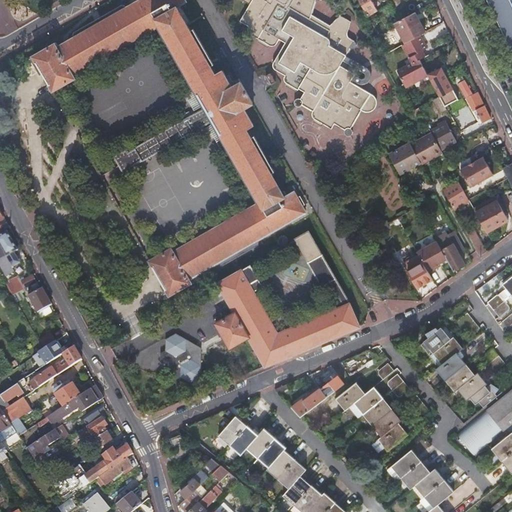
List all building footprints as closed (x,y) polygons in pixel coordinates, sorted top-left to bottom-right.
[(149,261),(168,295),(191,283),(189,279),(206,269),(208,271),(210,272),(258,245),(258,242),(257,240),(305,212),(301,206),(304,204),(299,195),(296,197),(293,191),(284,196),(246,128),(253,124),(243,108),(252,103),(238,78),(234,80),(236,84),(231,87),(222,71),(215,75),(177,7),(186,2),(184,0),(140,0),(126,8),(124,5),(122,5),(74,33),(73,35),(75,38),(57,48),(55,44),(33,57),(53,91),(75,79),(72,75),(159,25),(205,107),(134,147),(135,148),(128,152),(126,149),(113,156),(124,175),(137,168),(135,165),(142,161),(142,162),(214,121),(260,202),(173,252),(171,248),(149,261)] [(311,119),(328,129),(332,124),(342,130),(342,131),(342,133),(342,134),(344,136),(345,137),(346,137),(347,137),(349,136),(350,136),(351,135),(351,133),(351,131),(350,130),(349,128),(361,107),(344,97),(343,96),(343,95),(342,94),(342,93),(342,92),(343,91),(349,80),(351,77),(336,69),(339,63),(343,58),(346,53),(349,47),(350,48),(351,48),(353,47),(354,46),(355,45),(355,43),(355,41),(354,40),(353,39),(348,37),(347,35),(347,33),(346,31),(347,30),(351,20),(340,13),(326,26),(310,17),(314,0),(250,0),(248,4),(239,20),(247,25),(247,27),(247,30),(248,32),(249,33),(268,44),(270,45),(272,45),(274,43),(276,42),(281,45),(270,65),(270,67),(270,68),(270,70),(272,72),(282,78),(281,79),(281,82),(282,84),(284,85),(294,91),(295,90),(301,93),(297,100),(296,99),(294,99),(293,99),(291,101),(291,102),(290,104),(292,107),(294,108),(296,108),(297,107),(299,107),(299,106),(310,112),(309,113),(309,115),(310,118),(311,119)] [(358,0),(367,16),(376,11),(370,0),(358,0)] [(511,0),(488,0),(511,49),(511,0)] [(367,16),(379,37),(388,32),(383,22),(388,19),(385,14),(380,17),(376,11),(367,16)] [(410,15),(420,34),(424,32),(414,13),(410,15)] [(394,23),(405,43),(419,35),(420,34),(410,15),(401,21),(400,19),(394,23)] [(405,43),(401,45),(411,63),(396,71),(405,87),(427,74),(419,60),(422,58),(419,51),(422,50),(425,48),(419,35),(405,43)] [(368,65),(346,53),(343,58),(364,70),(365,71),(365,72),(365,74),(363,75),(362,76),(361,76),(339,63),(336,69),(351,77),(357,81),(359,82),(362,82),(365,81),(367,80),(369,78),(370,77),(371,75),(371,73),(371,69),(369,66),(368,65)] [(437,69),(427,74),(439,96),(445,106),(458,99),(451,86),(447,88),(437,69)] [(270,73),(265,76),(270,85),(275,82),(270,73)] [(455,79),(458,84),(459,84),(463,82),(460,76),(455,79)] [(371,92),(349,80),(343,91),(342,92),(342,93),(342,94),(343,95),(343,96),(344,97),(361,107),(362,108),(365,108),(367,108),(370,107),(372,105),(373,103),(374,102),(374,98),(374,96),(373,94),(371,92)] [(463,82),(459,84),(466,97),(473,94),(466,80),(463,82)] [(479,124),(490,118),(478,95),(474,97),(473,95),(466,99),(472,111),(479,124)] [(439,96),(433,100),(440,113),(446,109),(445,106),(439,96)] [(418,108),(410,112),(413,117),(421,112),(418,108)] [(452,117),(460,135),(468,130),(460,114),(452,117)] [(445,121),(438,124),(439,126),(431,130),(442,149),(456,141),(445,121)] [(411,144),(420,162),(432,155),(433,157),(442,152),(441,150),(431,132),(411,144)] [(408,161),(411,167),(420,162),(411,144),(409,142),(400,147),(408,161)] [(389,154),(396,167),(408,161),(400,147),(389,154)] [(432,155),(420,162),(422,164),(433,157),(432,155)] [(483,157),(460,169),(470,187),(493,175),(483,157)] [(396,167),(398,171),(406,167),(407,169),(411,167),(408,161),(396,167)] [(502,167),(507,178),(511,188),(511,164),(511,163),(502,167)] [(458,181),(443,189),(450,202),(453,208),(468,200),(468,199),(464,191),(458,181)] [(498,195),(473,209),(486,232),(508,220),(506,217),(503,212),(506,210),(498,195)] [(473,243),(479,256),(485,252),(471,225),(465,228),(473,243)] [(454,230),(448,234),(458,253),(465,249),(454,230)] [(18,249),(7,231),(0,235),(0,245),(11,266),(19,262),(14,252),(18,249)] [(264,366),(359,326),(349,303),(308,231),(291,241),(299,256),(306,253),(321,282),(329,278),(341,301),(325,307),(328,312),(277,333),(253,291),(263,285),(251,263),(218,282),(234,312),(215,322),(229,347),(248,337),(264,366)] [(446,259),(453,271),(464,265),(458,253),(448,234),(446,231),(435,238),(437,241),(446,259)] [(437,241),(417,251),(418,253),(422,260),(428,271),(436,267),(434,265),(446,259),(437,241)] [(0,261),(2,264),(0,265),(6,274),(13,270),(11,266),(0,245),(0,261)] [(403,262),(407,269),(422,260),(418,253),(403,262)] [(418,287),(432,279),(428,271),(422,260),(407,269),(418,287)] [(511,294),(511,293),(511,274),(502,283),(511,294)] [(13,296),(24,290),(17,276),(9,280),(11,283),(7,285),(12,294),(13,296)] [(26,288),(35,284),(31,277),(23,282),(26,288)] [(28,296),(38,312),(49,306),(51,304),(42,288),(28,296)] [(17,303),(13,296),(12,294),(8,297),(13,306),(17,303)] [(486,301),(487,303),(492,309),(504,300),(500,295),(499,294),(498,294),(496,294),(495,294),(486,301)] [(492,309),(498,316),(499,317),(508,311),(508,310),(509,309),(509,307),(509,306),(508,305),(504,300),(492,309)] [(49,306),(38,312),(41,318),(52,311),(49,306)] [(473,319),(467,312),(458,319),(457,320),(457,322),(457,323),(461,329),(473,319)] [(511,312),(501,321),(506,328),(507,329),(511,325),(511,312)] [(479,327),(473,319),(461,329),(465,333),(466,334),(467,335),(468,335),(470,334),(479,327)] [(420,344),(429,355),(432,353),(453,336),(453,335),(444,324),(440,327),(420,344)] [(175,379),(180,376),(190,382),(200,376),(200,347),(175,332),(165,338),(166,349),(161,352),(161,358),(166,361),(166,367),(170,370),(170,376),(175,379)] [(432,353),(441,364),(456,352),(459,349),(461,347),(453,336),(432,353)] [(63,353),(55,342),(43,349),(39,352),(47,364),(63,353)] [(81,359),(74,346),(63,353),(66,358),(48,369),(49,370),(35,379),(29,383),(33,388),(30,389),(32,392),(81,359)] [(483,358),(487,364),(498,354),(492,347),(483,354),(483,355),(482,357),(483,358)] [(456,352),(460,357),(464,354),(459,349),(456,352)] [(437,367),(435,368),(445,379),(465,363),(460,357),(456,352),(441,364),(437,367)] [(429,355),(428,356),(437,367),(441,364),(432,353),(429,355)] [(505,362),(498,354),(487,364),(491,369),(492,369),(493,370),(494,370),(495,370),(496,369),(505,362)] [(394,369),(387,361),(377,370),(377,371),(377,372),(378,374),(382,379),(394,369)] [(445,379),(454,391),(457,388),(474,374),(465,363),(445,379)] [(317,389),(294,406),(303,414),(344,383),(339,376),(340,375),(336,370),(324,379),(328,384),(319,390),(317,389)] [(474,404),(478,401),(479,400),(482,404),(493,394),(494,393),(499,387),(490,383),(486,386),(484,385),(486,383),(481,377),(477,372),(474,374),(457,388),(466,400),(469,397),(474,404)] [(388,385),(392,390),(403,380),(397,373),(388,380),(387,382),(387,383),(388,385)] [(26,383),(23,379),(0,394),(0,405),(5,403),(23,391),(20,387),(25,384),(26,383)] [(403,380),(392,390),(396,395),(397,395),(399,396),(400,396),(401,395),(402,395),(410,388),(403,380)] [(337,399),(346,410),(349,407),(355,402),(366,393),(357,382),(337,399)] [(80,395),(72,383),(63,389),(52,396),(55,400),(57,399),(63,406),(80,395)] [(288,383),(276,389),(280,392),(290,388),(288,383)] [(95,386),(80,395),(63,406),(47,416),(53,424),(79,407),(82,412),(103,398),(95,386)] [(375,386),(366,393),(355,402),(364,414),(384,397),(375,386)] [(503,432),(507,437),(511,432),(511,388),(485,410),(486,411),(503,432)] [(478,401),(483,407),(497,396),(494,393),(493,394),(482,404),(479,400),(478,401)] [(407,407),(411,411),(423,401),(417,394),(408,402),(407,403),(407,405),(407,407)] [(31,409),(23,397),(3,411),(10,423),(15,420),(31,409)] [(364,414),(373,425),(393,408),(384,397),(364,414)] [(429,409),(423,401),(411,411),(416,416),(417,417),(418,417),(419,417),(420,417),(421,416),(429,409)] [(355,402),(349,407),(359,418),(364,414),(355,402)] [(10,423),(3,411),(0,407),(0,431),(11,425),(10,423)] [(105,414),(106,413),(103,408),(86,418),(90,424),(94,421),(102,416),(105,414)] [(393,408),(373,425),(382,436),(399,421),(402,419),(393,408)] [(495,438),(503,432),(486,411),(455,435),(473,457),(495,438)] [(220,435),(231,444),(248,425),(237,415),(220,435)] [(94,438),(105,431),(103,428),(108,425),(102,416),(94,421),(90,424),(78,432),(83,440),(91,434),(91,435),(92,435),(94,438)] [(382,436),(379,438),(380,439),(386,447),(389,450),(409,433),(399,421),(382,436)] [(248,425),(231,444),(242,454),(248,447),(259,434),(248,425)] [(59,427),(55,429),(60,438),(64,435),(59,427)] [(248,447),(259,457),(276,437),(265,427),(259,434),(248,447)] [(27,448),(35,460),(46,453),(43,448),(60,438),(55,429),(27,448)] [(106,432),(105,431),(94,438),(95,439),(93,441),(98,449),(111,440),(108,435),(106,432)] [(499,443),(492,448),(503,461),(511,452),(511,432),(507,437),(499,443)] [(507,437),(503,432),(495,438),(499,443),(507,437)] [(276,437),(259,457),(270,466),(285,449),(287,447),(276,437)] [(386,447),(380,439),(373,444),(380,452),(386,447)] [(127,458),(133,454),(127,445),(113,454),(111,451),(103,457),(106,460),(85,475),(79,467),(51,485),(63,503),(82,489),(96,480),(106,473),(108,471),(127,458)] [(270,466),(268,469),(279,478),(296,458),(285,449),(270,466)] [(393,467),(402,478),(423,462),(414,450),(393,467)] [(511,452),(503,461),(503,462),(511,472),(511,452)] [(35,460),(43,472),(54,465),(46,453),(35,460)] [(98,483),(101,487),(104,484),(105,485),(122,472),(123,473),(124,473),(125,474),(132,468),(131,466),(132,465),(127,458),(108,471),(106,473),(96,480),(98,483)] [(296,458),(279,478),(290,487),(301,474),(307,467),(296,458)] [(208,461),(197,472),(200,475),(211,465),(208,461)] [(423,462),(402,478),(411,489),(413,488),(415,486),(432,473),(423,462)] [(229,471),(220,464),(213,472),(218,477),(220,479),(219,480),(220,480),(223,477),(229,471)] [(51,485),(79,467),(79,465),(51,485)] [(402,478),(393,467),(389,470),(399,481),(402,478)] [(437,469),(432,473),(415,486),(425,497),(445,480),(437,469)] [(236,478),(229,471),(223,477),(227,481),(230,485),(236,478)] [(290,487),(284,494),(295,504),(312,484),(301,474),(290,487)] [(223,477),(220,480),(215,485),(219,489),(227,481),(223,477)] [(182,494),(186,498),(187,497),(194,491),(200,484),(194,478),(180,492),(182,494)] [(454,491),(445,480),(425,497),(434,508),(438,505),(454,491)] [(182,502),(181,503),(188,510),(189,509),(202,496),(200,495),(206,490),(200,484),(194,491),(187,497),(186,498),(182,502)] [(312,484),(295,504),(304,511),(306,511),(308,511),(323,493),(312,484)] [(215,485),(188,511),(205,511),(207,510),(205,508),(221,491),(219,489),(215,485)] [(415,486),(413,488),(422,500),(425,497),(415,486)] [(325,491),(323,493),(308,511),(326,511),(336,501),(325,491)] [(84,505),(89,511),(107,511),(112,508),(100,492),(97,494),(84,505)] [(132,511),(136,509),(142,504),(132,492),(117,504),(123,511),(132,511)] [(83,503),(84,505),(97,494),(95,493),(83,503)] [(422,500),(420,501),(429,511),(434,508),(425,497),(422,500)] [(336,501),(326,511),(346,511),(348,511),(336,501)]
